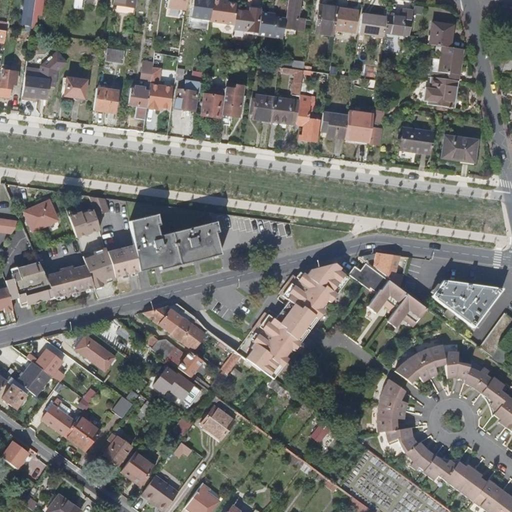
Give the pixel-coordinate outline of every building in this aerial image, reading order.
[(35,0),(24,0),(21,24),(32,26),(33,15),(35,0)] [(41,16),(43,0),(35,0),(33,15),(41,16)] [(134,15),(136,0),(114,0),(114,5),(120,6),(119,12),(134,15)] [(185,10),(186,0),(168,0),(167,8),(185,10)] [(236,11),(236,5),(227,3),(221,2),(220,0),(212,0),(209,22),(234,25),(236,11)] [(304,22),(305,12),(299,11),(299,0),(288,0),(286,20),(304,22)] [(334,31),(337,8),(319,6),(315,35),(333,37),(334,31)] [(184,17),(185,10),(168,8),(167,15),(184,17)] [(354,33),(357,11),(337,8),(334,31),(354,33)] [(260,14),(261,11),(249,9),(248,13),(236,11),(234,25),(233,30),(258,33),(260,14)] [(409,37),(412,11),(404,10),(403,15),(402,18),(385,16),(385,17),(383,33),(409,37)] [(282,39),(285,20),(274,18),(275,16),(260,14),(258,33),(257,36),(282,39)] [(383,33),(385,17),(361,14),(359,34),(382,37),(383,33)] [(449,47),(451,26),(430,23),(427,44),(441,46),(449,47)] [(458,74),(461,53),(450,52),(451,47),(449,47),(441,46),(437,78),(455,80),(456,74),(458,74)] [(122,62),(123,52),(107,50),(106,60),(122,62)] [(26,69),(22,96),(47,100),(49,87),(55,88),(58,72),(66,65),(58,54),(41,67),(40,71),(26,69)] [(304,70),(305,63),(293,61),(293,63),(286,63),(285,68),(295,69),(304,70)] [(150,82),(152,68),(153,64),(143,63),(141,81),(150,82)] [(158,84),(160,70),(152,68),(150,82),(158,84)] [(182,81),(184,71),(177,70),(176,80),(182,81)] [(307,91),(309,77),(328,80),(328,74),(304,70),(301,90),(306,91),(307,91)] [(0,96),(10,97),(11,85),(15,85),(17,73),(3,71),(1,87),(0,86),(0,96)] [(199,96),(202,74),(194,73),(192,83),(185,82),(184,91),(177,90),(174,109),(194,112),(196,96),(199,96)] [(403,84),(404,76),(378,73),(377,81),(378,81),(383,81),(403,84)] [(454,108),(457,81),(455,80),(437,78),(432,77),(428,104),(454,108)] [(83,99),(86,81),(67,79),(64,96),(83,99)] [(239,117),(243,87),(226,85),(225,90),(224,98),(221,115),(239,117)] [(147,108),(149,91),(144,91),(145,88),(135,87),(134,89),(131,89),(128,106),(147,108)] [(220,118),(223,98),(224,98),(225,90),(210,88),(209,95),(205,95),(202,116),(220,118)] [(114,114),(117,92),(96,89),(93,111),(114,114)] [(169,109),(171,94),(161,92),(161,95),(150,93),(148,109),(157,110),(157,108),(169,109)] [(272,117),(274,101),(275,94),(257,92),(253,115),(272,117)] [(310,107),(311,99),(305,98),(300,97),(299,105),(297,121),(296,124),(307,126),(306,128),(304,128),(303,136),(300,135),(300,141),(305,142),(306,139),(316,140),(319,121),(308,119),(310,107)] [(287,120),(290,104),(274,101),(272,117),(272,118),(287,120)] [(297,121),(299,105),(290,104),(287,120),(297,121)] [(319,121),(320,116),(313,115),(314,108),(310,107),(308,119),(319,121)] [(369,143),(373,114),(349,111),(348,117),(345,139),(369,143)] [(345,139),(348,117),(323,113),(321,130),(328,131),(327,134),(327,137),(345,139)] [(429,154),(432,134),(403,130),(401,150),(429,154)] [(474,162),(477,140),(445,136),(442,158),(474,162)] [(377,155),(378,142),(370,141),(369,154),(377,155)] [(107,210),(103,198),(86,195),(92,212),(99,210),(100,212),(107,210)] [(58,225),(50,205),(24,214),(32,234),(58,225)] [(159,267),(218,252),(210,222),(157,236),(152,215),(127,221),(132,245),(137,269),(159,264),(159,267)] [(0,231),(13,233),(21,221),(0,217),(0,231)] [(137,269),(132,245),(120,248),(128,275),(138,273),(137,269)] [(128,275),(120,248),(105,251),(114,278),(128,275)] [(374,266),(376,255),(375,253),(366,255),(369,265),(374,268),(374,266)] [(394,272),(399,256),(375,253),(376,255),(374,266),(393,280),(394,272)] [(369,265),(366,255),(358,257),(365,262),(369,265)] [(45,276),(39,262),(17,268),(18,273),(11,274),(12,279),(5,281),(7,288),(10,301),(17,299),(18,304),(25,302),(26,306),(55,299),(45,276)] [(380,288),(387,278),(374,268),(369,265),(365,262),(360,270),(375,281),(373,283),(380,288)] [(322,312),(320,310),(325,302),(328,304),(335,295),(331,292),(342,276),(336,271),(338,269),(332,264),(311,269),(308,272),(306,271),(303,275),(301,274),(300,275),(296,280),(294,278),(290,276),(285,283),(287,284),(284,288),(288,291),(282,299),(287,302),(281,309),(273,321),(269,318),(262,325),(258,322),(255,327),(254,326),(249,332),(252,334),(255,336),(251,341),(250,342),(252,344),(248,349),(251,350),(248,354),(243,360),(268,378),(276,366),(280,369),(287,360),(284,358),(289,350),(292,352),(309,330),(322,312)] [(94,289),(86,265),(73,268),(72,266),(59,269),(60,271),(45,276),(55,299),(94,289)] [(375,281),(360,270),(354,266),(347,275),(368,290),(370,288),(373,283),(375,281)] [(400,288),(404,275),(394,272),(393,280),(392,282),(400,288)] [(335,295),(346,279),(342,276),(331,292),(335,295)] [(395,309),(406,293),(404,291),(400,288),(392,282),(387,278),(380,288),(376,293),(366,307),(376,313),(382,305),(384,301),(395,309)] [(476,328),(505,288),(443,280),(432,296),(450,309),(446,315),(452,320),(457,314),(476,328)] [(278,296),(284,288),(287,284),(285,283),(277,295),(278,296)] [(376,293),(380,288),(373,283),(370,288),(376,293)] [(7,288),(0,289),(0,307),(4,306),(4,308),(5,311),(12,310),(10,301),(7,288)] [(282,299),(288,291),(284,288),(278,296),(282,299)] [(414,324),(426,308),(406,293),(395,309),(393,312),(386,321),(395,328),(401,319),(404,316),(414,324)] [(395,309),(384,301),(382,305),(393,312),(395,309)] [(158,325),(170,309),(166,306),(136,314),(146,322),(149,318),(158,325)] [(170,333),(181,318),(170,309),(158,325),(170,333)] [(258,322),(264,314),(263,314),(254,326),(255,327),(258,322)] [(262,325),(269,318),(264,314),(258,322),(262,325)] [(494,358),(511,332),(511,319),(506,315),(482,349),(494,358)] [(414,324),(404,316),(401,319),(412,327),(414,324)] [(180,342),(192,326),(181,318),(170,333),(180,342)] [(129,341),(133,335),(122,326),(117,332),(129,341)] [(193,351),(204,335),(192,326),(180,342),(193,351)] [(151,348),(157,341),(150,335),(144,343),(151,348)] [(115,358),(85,336),(75,349),(105,371),(115,358)] [(165,359),(174,347),(165,339),(157,341),(151,348),(154,351),(165,359)] [(439,367),(438,361),(444,361),(444,365),(446,376),(455,375),(456,378),(460,379),(464,381),(463,383),(469,386),(473,389),(476,388),(482,391),(480,394),(481,395),(491,403),(488,406),(489,407),(495,412),(493,415),(497,418),(500,416),(502,417),(500,420),(498,423),(511,433),(511,432),(511,399),(499,390),(503,385),(492,377),(494,375),(483,367),(480,371),(468,368),(469,365),(456,361),(457,351),(454,350),(451,349),(450,349),(442,350),(441,345),(433,347),(426,349),(416,353),(411,356),(405,360),(400,365),(394,371),(406,381),(411,377),(414,379),(418,376),(422,382),(429,378),(436,374),(434,368),(439,367)] [(193,374),(202,361),(191,352),(189,354),(181,365),(176,361),(182,353),(174,347),(165,359),(190,377),(193,374)] [(50,377),(61,362),(46,350),(37,361),(29,355),(27,358),(32,362),(50,377)] [(221,370),(225,373),(228,376),(241,359),(234,353),(221,370)] [(35,396),(50,377),(32,362),(17,381),(17,382),(29,391),(35,396)] [(272,381),(280,369),(276,366),(268,378),(272,381)] [(235,369),(231,374),(238,380),(243,375),(235,369)] [(193,374),(190,377),(212,393),(219,385),(214,382),(210,387),(193,374)] [(190,406),(201,392),(178,375),(167,389),(190,406)] [(16,408),(29,391),(17,382),(17,381),(10,376),(6,381),(12,386),(2,399),(16,408)] [(445,464),(440,461),(437,457),(434,456),(433,458),(429,455),(428,453),(428,451),(427,450),(423,446),(420,442),(417,444),(415,442),(412,437),(412,436),(409,437),(407,428),(397,429),(392,430),(392,424),(396,424),(396,419),(404,419),(404,416),(404,413),(405,408),(406,403),(399,400),(401,396),(397,393),(400,389),(388,379),(384,386),(380,394),(378,402),(376,412),(375,419),(376,426),(376,432),(382,432),(383,441),(387,445),(395,442),(403,453),(406,452),(413,463),(410,466),(420,474),(422,472),(432,480),(436,475),(486,511),(511,511),(511,502),(511,500),(511,497),(493,483),(490,485),(486,483),(483,480),(479,482),(477,480),(479,478),(481,475),(467,465),(465,467),(463,470),(461,469),(463,465),(458,462),(456,465),(451,462),(445,464)] [(280,387),(272,381),(268,386),(276,392),(280,387)] [(286,392),(280,387),(276,392),(282,397),(286,392)] [(84,398),(89,403),(97,392),(92,388),(84,398)] [(134,404),(139,397),(140,395),(133,389),(126,398),(134,404)] [(491,403),(481,395),(484,399),(488,405),(488,406),(491,403)] [(122,418),(132,404),(123,397),(112,411),(122,418)] [(85,409),(89,403),(84,398),(83,398),(78,404),(85,409)] [(68,417),(57,409),(61,403),(57,399),(42,419),(64,436),(75,422),(68,417)] [(145,403),(155,411),(158,407),(149,399),(145,403)] [(69,409),(61,403),(57,409),(68,417),(71,412),(69,409)] [(145,403),(141,408),(151,416),(155,411),(145,403)] [(234,422),(214,407),(201,424),(221,439),(234,422)] [(184,415),(173,429),(184,437),(195,423),(184,415)] [(85,452),(100,432),(80,416),(75,422),(64,436),(85,452)] [(118,425),(114,430),(120,435),(124,429),(118,425)] [(312,436),(319,441),(327,430),(319,425),(312,436)] [(118,466),(131,447),(117,437),(103,455),(118,466)] [(0,457),(17,470),(23,462),(22,461),(24,458),(28,452),(13,441),(0,457)] [(191,450),(181,443),(174,453),(179,457),(182,452),(187,455),(191,450)] [(282,445),(277,453),(294,466),(295,465),(300,458),(282,445)] [(142,484),(154,467),(135,452),(122,470),(142,484)] [(300,458),(295,465),(300,469),(305,462),(300,458)] [(313,468),(305,462),(300,469),(308,475),(313,468)] [(328,479),(320,473),(316,478),(324,484),(328,479)] [(164,511),(178,493),(155,476),(141,496),(164,511)] [(328,479),(324,484),(324,485),(333,492),(338,486),(328,479)] [(211,511),(219,502),(217,501),(218,500),(207,492),(209,489),(202,484),(184,508),(189,511),(211,511)] [(45,511),(79,511),(80,511),(58,495),(45,511)] [(31,510),(36,504),(26,497),(22,503),(31,510)] [(356,511),(372,511),(352,497),(346,505),(356,511)]
